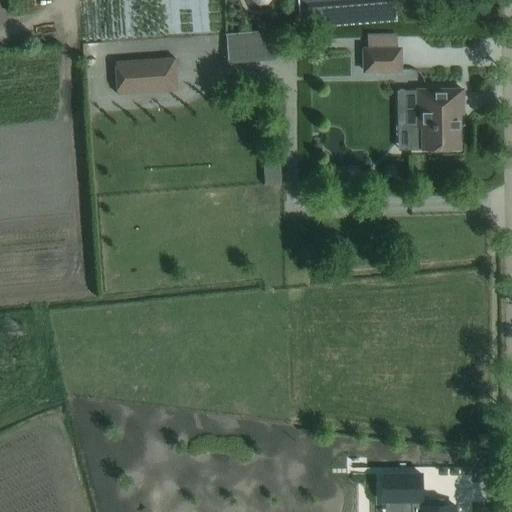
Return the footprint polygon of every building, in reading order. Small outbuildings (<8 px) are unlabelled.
[(396,21),(393,0),(296,0),(299,29),(396,21)] [(364,71),(400,71),(399,49),(363,49),(364,71)] [(174,58),(114,62),(116,94),(165,91),(164,71),(175,70),(174,58)] [(462,89),(442,90),(417,90),(418,126),(410,126),(410,149),(422,149),(422,150),(459,149),(458,114),(462,114),(462,89)] [(345,157),(346,191),(366,191),(366,157),(345,157)] [(420,474),(400,474),(382,475),(382,501),(420,500),(420,474)]
